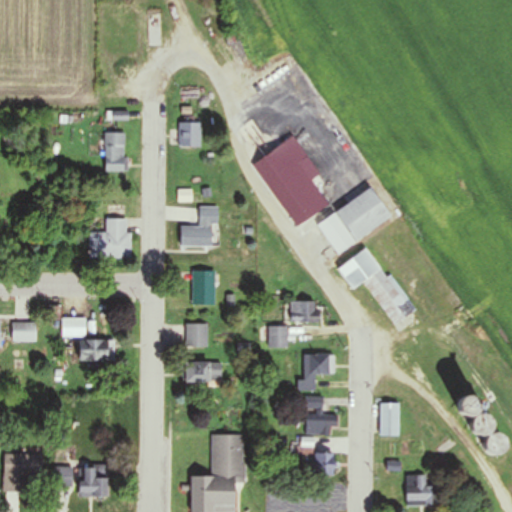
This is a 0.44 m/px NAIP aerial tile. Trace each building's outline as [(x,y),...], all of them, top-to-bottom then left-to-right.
[(112,121),(126,121),(127,113),(112,112),(112,121)] [(201,147),(201,123),(177,123),(177,147),(201,147)] [(104,172),(126,172),(126,133),(104,133),(104,172)] [(320,176),(294,136),(252,163),(294,227),(328,205),(312,181),(320,176)] [(316,224),(336,254),(390,218),(370,188),(316,224)] [(180,247),(212,247),(212,225),(218,225),(218,207),(199,207),(199,226),(180,226),(180,247)] [(88,258),(129,258),(129,219),(106,219),(106,233),(88,233),(88,258)] [(364,283),(394,326),(415,311),(387,271),(394,266),(377,241),(337,269),(352,291),(364,283)] [(215,270),(191,270),(191,306),(215,306),(215,270)] [(289,301),(289,322),(317,323),(317,302),(289,301)] [(61,338),(86,338),(86,318),(61,318),(61,338)] [(37,342),(36,323),(11,323),(12,343),(37,342)] [(207,347),(208,324),(186,324),(185,347),(207,347)] [(287,327),(268,326),(268,348),(287,348),(287,327)] [(114,340),(77,340),(77,362),(114,362),(114,340)] [(303,379),(297,379),(297,391),(316,391),(316,375),(329,375),(329,354),(303,354),(303,379)] [(221,383),(221,363),(184,363),(184,383),(221,383)] [(305,435),(335,435),(335,414),(322,414),(322,397),(305,397),(305,435)] [(399,404),(380,404),(380,437),(399,437),(399,404)] [(234,511),(234,483),(246,483),(245,435),(211,435),(211,477),(199,477),(199,511),(234,511)] [(333,455),(313,454),(313,439),(298,438),(298,455),(311,455),(311,475),(332,476),(333,455)] [(4,494),(28,494),(28,484),(40,484),(40,456),(4,456),(4,494)] [(85,479),(77,479),(77,499),(107,499),(107,469),(85,469),(85,479)] [(405,476),(405,507),(435,507),(435,476),(405,476)]
